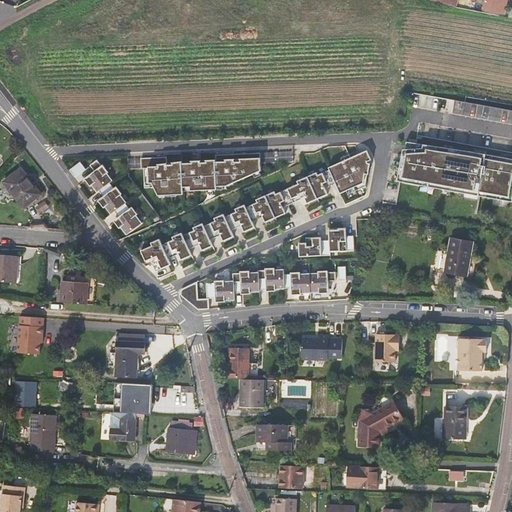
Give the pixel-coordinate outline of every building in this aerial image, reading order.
[(498,14),(500,0),(475,0),(475,4),(483,5),(482,11),(498,14)] [(506,0),(500,0),(498,14),(503,15),(506,0)] [(511,108),(456,100),(454,113),(511,122),(511,108)] [(511,159),(406,142),(399,180),(511,200),(511,159)] [(329,170),(337,186),(340,193),(346,191),(353,187),(355,191),(365,186),(367,174),(368,164),(367,161),(370,160),(366,150),(350,158),(349,154),(341,158),(342,161),(328,168),(329,170)] [(234,159),(235,164),(261,163),(293,162),(292,151),(215,155),(216,160),(234,159)] [(143,168),(158,167),(158,164),(167,163),(166,157),(128,159),(129,169),(143,168)] [(158,167),(143,168),(144,188),(154,187),(159,197),(168,196),(168,192),(176,192),(183,192),(183,191),(183,187),(190,187),(190,191),(219,189),(227,186),(261,171),(261,163),(235,164),(234,159),(216,160),(206,160),(206,162),(200,162),(200,160),(191,161),(191,163),(182,163),(182,161),(172,162),(172,164),(167,165),(167,163),(158,164),(158,167)] [(87,179),(97,192),(99,191),(109,183),(113,180),(97,160),(90,165),(96,172),(87,179)] [(80,162),(69,170),(75,177),(86,169),(80,162)] [(41,194),(21,169),(4,182),(23,208),(41,194)] [(307,176),(318,199),(328,194),(326,191),(326,190),(329,189),(330,190),(337,186),(329,170),(318,175),(316,172),(307,176)] [(287,189),(293,203),(301,199),(300,198),(304,197),(304,198),(307,204),(318,199),(307,176),(297,181),(298,184),(287,189)] [(100,201),(111,214),(114,211),(125,203),(126,202),(115,187),(114,188),(109,183),(99,191),(104,198),(100,201)] [(265,195),(275,218),(285,213),(283,207),(282,206),(286,205),(286,206),(293,203),(287,189),(275,194),(274,191),(265,195)] [(265,223),(275,218),(265,195),(256,199),(257,202),(246,207),(252,221),(259,218),(259,217),(262,216),(265,223)] [(116,221),(126,235),(142,223),(131,208),(129,209),(125,203),(114,211),(120,218),(116,221)] [(244,232),(254,227),(252,221),(246,207),(244,204),(235,209),(236,212),(225,217),(231,230),(238,227),(237,226),(241,225),(241,226),(244,232)] [(223,241),(234,236),(231,230),(225,217),(223,214),(214,218),(215,221),(204,226),(210,240),(217,237),(216,236),(220,234),(220,235),(223,241)] [(202,251),(213,246),(210,240),(204,226),(202,223),(193,227),(194,230),(183,235),(189,249),(196,246),(196,245),(199,244),(199,245),(202,251)] [(344,229),(328,230),(329,240),(330,240),(330,252),(354,250),(353,236),(344,236),(344,229)] [(181,260),(192,255),(189,249),(183,235),(181,233),(172,237),(173,240),(162,245),(168,259),(175,255),(174,254),(178,253),(178,254),(181,260)] [(330,252),(330,240),(329,240),(321,241),(321,237),(312,238),(312,242),(306,243),(299,243),(299,257),(330,255),(330,252)] [(472,242),(451,238),(448,253),(436,251),(432,270),(445,272),(466,275),(472,242)] [(156,271),(171,265),(168,259),(162,245),(159,239),(151,243),(152,246),(141,251),(145,261),(150,259),(151,259),(153,262),(152,263),(156,271)] [(0,281),(16,283),(18,256),(0,254),(0,281)] [(338,281),(346,280),(345,266),(338,267),(338,281)] [(268,290),(284,288),(284,274),(283,269),(258,270),(258,272),(258,279),(267,279),(268,290)] [(242,282),(243,292),(243,293),(259,292),(259,290),(258,279),(258,272),(233,273),(233,281),(233,282),(242,282)] [(310,273),(310,293),(326,292),(326,281),(336,281),(335,272),(310,273)] [(294,294),(310,293),(310,273),(284,274),(284,288),(293,288),(294,294)] [(89,277),(88,284),(86,304),(94,305),(96,278),(89,277)] [(259,290),(268,290),(267,279),(258,279),(259,290)] [(217,301),(234,300),(234,293),(233,282),(233,281),(214,282),(214,283),(215,290),(217,290),(217,298),(217,301)] [(86,304),(88,284),(62,282),(60,302),(64,303),(86,304)] [(233,282),(234,293),(243,292),(242,282),(233,282)] [(214,283),(206,283),(207,298),(208,298),(217,298),(217,290),(215,290),(214,283)] [(198,299),(197,284),(187,289),(186,287),(183,288),(181,290),(180,292),(180,294),(181,296),(198,309),(209,309),(208,298),(207,298),(198,299)] [(18,353),(43,354),(45,316),(20,315),(18,353)] [(315,338),(302,338),(302,359),(328,360),(329,357),(342,358),(343,339),(329,339),(329,335),(320,335),(320,338),(320,340),(315,340),(315,338)] [(486,351),(487,339),(459,338),(457,341),(457,347),(460,351),(459,370),(482,370),(482,359),(482,351),(485,351),(486,351)] [(379,340),(378,360),(389,361),(395,361),(395,364),(405,365),(406,342),(379,340)] [(145,346),(117,345),(116,353),(116,366),(116,376),(137,377),(138,354),(145,354),(145,346)] [(229,348),(229,377),(249,378),(250,348),(229,348)] [(17,367),(16,367),(16,377),(31,378),(31,368),(26,368),(27,361),(18,361),(17,367)] [(264,380),(241,379),(241,406),(263,407),(264,380)] [(36,407),(38,382),(16,381),(15,406),(36,407)] [(76,391),(77,382),(63,382),(60,382),(60,390),(76,391)] [(124,407),(126,384),(103,383),(101,383),(101,391),(111,392),(111,407),(124,407)] [(370,413),(360,420),(359,445),(380,446),(380,435),(387,432),(385,429),(387,427),(403,418),(393,402),(392,403),(388,396),(379,401),(382,406),(370,413)] [(468,407),(446,406),(445,438),(465,438),(466,422),(467,422),(468,407)] [(360,409),(360,420),(370,413),(360,409)] [(102,438),(110,439),(111,413),(103,413),(102,438)] [(135,441),(137,414),(112,413),(110,439),(135,441)] [(30,450),(55,451),(57,416),(31,415),(30,450)] [(288,425),(257,424),(257,441),(267,442),(267,449),(291,450),(292,442),(287,442),(288,425)] [(189,452),(196,453),(197,435),(191,435),(191,430),(172,429),(169,428),(167,452),(189,454),(189,452)] [(22,448),(10,446),(10,455),(22,456),(22,448)] [(54,461),(55,451),(30,450),(29,459),(54,461)] [(293,465),(281,465),(280,487),(302,488),(303,478),(293,478),(293,465)] [(385,473),(385,466),(361,465),(361,472),(353,472),(352,485),(360,485),(360,486),(378,486),(379,473),(385,473)] [(0,511),(20,511),(21,507),(21,503),(24,503),(25,495),(26,487),(4,484),(3,493),(0,511)] [(296,511),(297,498),(278,498),(277,511),(296,511)] [(198,511),(199,503),(176,500),(174,511),(198,511)] [(101,507),(99,505),(79,502),(77,511),(99,511),(100,511),(101,507)] [(467,511),(467,504),(433,503),(432,511),(467,511)]
